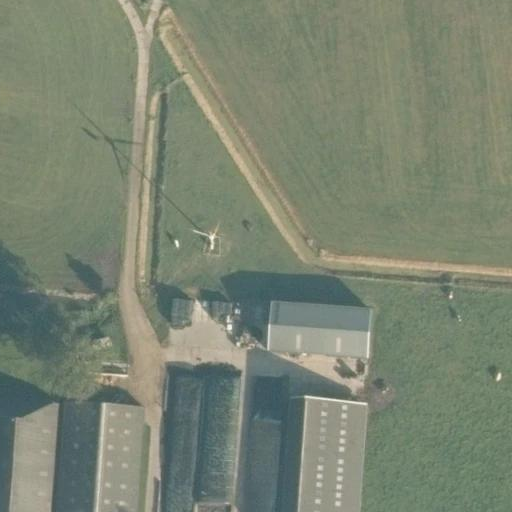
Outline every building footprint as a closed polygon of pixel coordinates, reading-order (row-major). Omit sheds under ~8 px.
[(272,305),(268,354),(368,361),(372,313),(272,305)] [(285,452),(285,411),(286,412),(286,386),(256,385),(256,452),(285,452)] [(358,511),(366,407),(290,401),(282,511),(358,511)] [(0,511),(134,511),(141,418),(61,413),(52,511),(46,511),(55,406),(0,402),(0,511)] [(173,411),(171,482),(200,483),(202,411),(173,411)]
